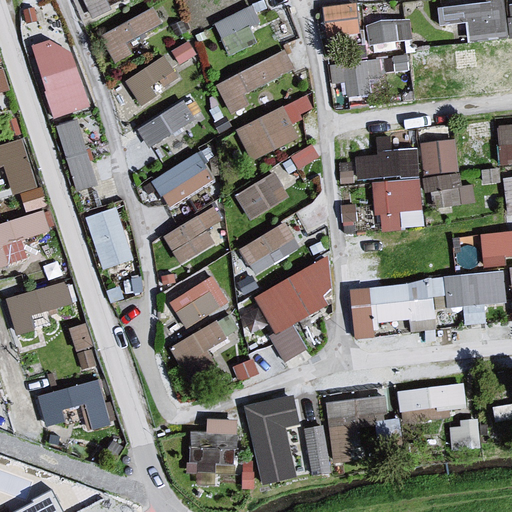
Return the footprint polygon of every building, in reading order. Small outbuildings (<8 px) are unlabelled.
[(114,0),(82,0),(93,22),(112,13),(107,4),(114,0)] [(487,6),(441,12),(443,28),(470,25),(473,45),(509,40),(503,0),(486,0),(487,6)] [(264,3),(255,6),(257,13),(267,9),(264,3)] [(357,8),(327,12),(330,39),(360,36),(357,8)] [(163,27),(153,9),(101,39),(117,67),(134,58),(128,47),(163,27)] [(254,10),(216,27),(230,57),(256,45),(249,29),(260,24),(254,10)] [(410,24),(369,30),(371,47),(413,41),(410,24)] [(92,100),(66,32),(31,45),(57,114),(92,100)] [(511,41),(486,46),(493,93),(509,91),(507,77),(511,75),(511,41)] [(189,45),(174,54),(181,65),(196,56),(189,45)] [(295,73),(285,53),(217,88),(232,117),(248,108),(243,99),(295,73)] [(426,55),(412,57),(413,69),(428,68),(426,55)] [(407,59),(332,69),(333,84),(349,82),(351,101),(374,98),(372,82),(384,81),(384,76),(409,73),(407,59)] [(174,74),(165,60),(128,84),(144,109),(157,100),(150,90),(174,74)] [(0,95),(11,92),(4,70),(0,71),(0,95)] [(486,73),(428,80),(431,98),(489,90),(486,73)] [(308,97),(236,133),(253,166),(300,142),(292,127),(301,122),(300,118),(315,111),(308,97)] [(196,123),(184,104),(140,132),(152,150),(196,123)] [(22,136),(16,121),(5,125),(11,140),(22,136)] [(98,188),(77,122),(58,128),(79,194),(98,188)] [(511,128),(503,130),(506,166),(511,165),(511,128)] [(392,139),(379,140),(380,158),(357,160),(358,183),(420,179),(418,152),(393,154),(392,139)] [(495,139),(462,142),(465,172),(497,169),(495,139)] [(24,142),(0,149),(0,171),(5,170),(15,198),(39,190),(24,142)] [(456,143),(424,147),(427,177),(459,174),(456,143)] [(313,150),(295,160),(301,170),(318,160),(313,150)] [(198,157),(155,184),(171,210),(214,183),(198,157)] [(292,162),(284,166),(289,176),(297,172),(292,162)] [(353,166),(341,167),(343,185),(354,184),(353,166)] [(500,173),(484,175),(486,187),(501,186),(500,173)] [(461,175),(426,181),(431,213),(476,206),(474,189),(463,191),(461,175)] [(288,199),(275,179),(241,201),(253,221),(288,199)] [(427,230),(422,180),(374,185),(377,218),(383,218),(385,234),(427,230)] [(43,192),(23,198),(28,214),(48,208),(43,192)] [(356,208),(344,209),(346,224),(358,223),(356,208)] [(135,262),(117,211),(86,221),(104,272),(135,262)] [(215,211),(166,241),(182,268),(215,248),(206,234),(223,224),(215,211)] [(51,235),(45,214),(0,228),(0,273),(10,270),(4,250),(51,235)] [(286,228),(245,253),(258,275),(299,250),(286,228)] [(511,235),(482,239),(486,271),(508,268),(507,260),(511,259),(511,235)] [(322,246),(313,250),(318,261),(327,257),(322,246)] [(256,301),(277,339),(294,329),(330,310),(325,301),(333,293),(330,261),(256,301)] [(65,266),(46,272),(50,285),(69,279),(65,266)] [(504,274),(433,282),(437,314),(465,311),(467,327),(486,325),(484,309),(507,306),(504,274)] [(257,291),(251,279),(241,284),(247,296),(257,291)] [(213,281),(173,306),(188,330),(228,305),(213,281)] [(141,283),(127,284),(128,294),(142,293),(141,283)] [(75,307),(68,284),(6,302),(17,340),(35,334),(30,320),(75,307)] [(431,285),(351,294),(357,343),(375,341),(373,326),(412,322),(413,335),(424,334),(425,345),(438,344),(431,285)] [(120,291),(109,294),(113,306),(124,303),(120,291)] [(230,319),(218,326),(225,338),(237,331),(230,319)] [(225,338),(218,326),(173,353),(191,383),(216,369),(207,354),(228,342),(225,338)] [(86,328),(72,333),(79,355),(93,350),(86,328)] [(294,329),(277,339),(273,341),(286,364),(307,352),(294,329)] [(92,354),(80,357),(84,371),(96,368),(92,354)] [(253,363),(235,370),(240,383),(258,376),(253,363)] [(48,430),(67,425),(64,412),(87,406),(95,432),(113,427),(100,383),(39,400),(48,430)] [(462,383),(399,391),(403,421),(449,415),(448,407),(465,405),(462,383)] [(387,411),(384,392),(324,401),(332,460),(349,458),(347,445),(359,443),(356,425),(374,423),(373,418),(383,417),(382,411),(387,411)] [(298,421),(291,393),(244,404),(262,482),(295,475),(283,424),(298,421)] [(511,400),(493,404),(496,421),(511,417),(511,400)] [(233,463),(235,418),(207,417),(207,430),(189,429),(188,471),(214,471),(214,462),(233,463)] [(480,451),(476,417),(460,419),(461,425),(449,426),(452,455),(480,451)] [(397,418),(377,421),(380,446),(400,443),(397,418)] [(329,469),(321,424),(304,427),(312,472),(329,469)] [(124,450),(114,445),(107,457),(117,462),(124,450)] [(251,460),(242,460),(242,486),(251,486),(251,460)] [(0,511),(64,511),(54,487),(0,509),(0,511)]
